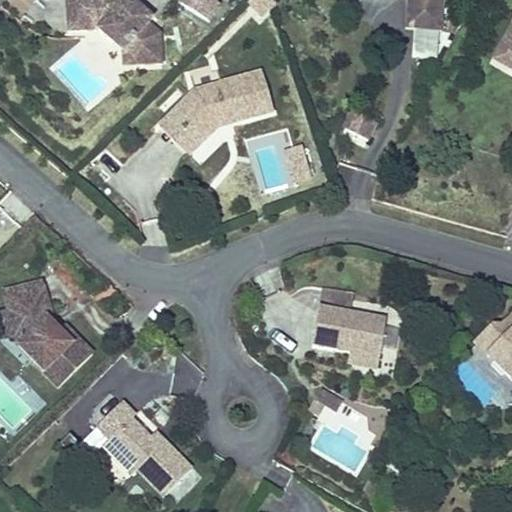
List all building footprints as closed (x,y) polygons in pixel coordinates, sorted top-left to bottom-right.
[(136,53),(139,72),(163,69),(157,37),(147,29),(149,22),(125,1),(120,5),(115,0),(110,0),(109,2),(97,2),(96,0),(63,0),(66,37),(96,35),(110,49),(120,38),(136,53)] [(173,0),(172,4),(204,22),(212,3),(207,0),(173,0)] [(400,0),(401,28),(439,28),(437,0),(400,0)] [(511,59),(511,42),(509,19),(486,59),(507,70),(511,59)] [(415,31),(412,53),(437,56),(440,34),(415,31)] [(123,75),(139,72),(136,53),(120,38),(110,49),(121,61),(123,75)] [(229,117),(233,125),(270,113),(258,74),(190,94),(164,121),(181,140),(178,143),(192,155),(212,132),(210,123),(229,117)] [(372,120),(351,109),(339,132),(359,142),(372,120)] [(212,132),(233,125),(229,117),(210,123),(212,132)] [(181,140),(164,121),(153,133),(185,162),(192,155),(178,143),(181,140)] [(367,197),(375,174),(357,168),(349,191),(367,197)] [(8,314),(16,339),(17,348),(58,388),(91,357),(64,327),(57,334),(55,328),(48,330),(45,318),(51,315),(42,282),(2,295),(8,314)] [(321,302),(351,307),(354,294),(323,288),(321,302)] [(304,344),(338,350),(370,356),(376,319),(312,306),(304,344)] [(0,340),(1,342),(16,339),(8,314),(0,315),(0,340)] [(48,330),(55,328),(51,315),(45,318),(48,330)] [(511,383),(511,326),(503,316),(493,327),(482,328),(474,337),(485,350),(484,360),(511,384),(511,383)] [(468,345),(484,360),(485,350),(474,337),(468,345)] [(370,356),(338,350),(337,362),(367,368),(370,356)] [(313,407),(318,400),(327,404),(332,392),(309,380),(300,401),(313,407)] [(191,466),(164,440),(157,446),(147,436),(129,416),(132,412),(118,399),(78,440),(121,482),(136,466),(163,492),(191,466)] [(157,446),(164,440),(153,428),(147,436),(157,446)]
